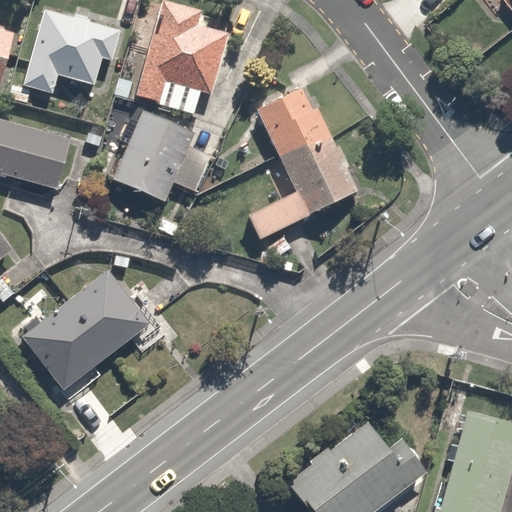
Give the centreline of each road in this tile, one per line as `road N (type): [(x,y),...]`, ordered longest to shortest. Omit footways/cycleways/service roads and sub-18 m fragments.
road 1 (secondary): [(102,511),(437,254)]
road 2 (residential): [(502,204),(343,0)]
